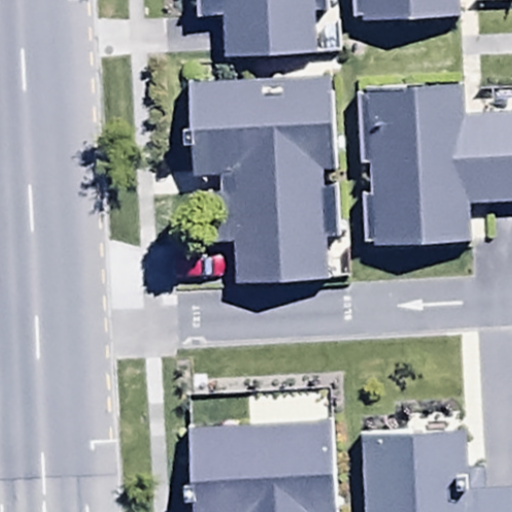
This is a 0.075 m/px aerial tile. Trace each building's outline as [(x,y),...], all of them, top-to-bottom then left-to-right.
[(186,0),(188,30),(220,29),(221,69),(311,68),(310,23),(323,22),(322,0),(186,0)] [(511,0),(342,0),(343,30),(457,30),(457,0),(511,0)] [(330,91),(183,93),(185,191),(214,190),(214,202),(206,202),(206,256),(228,256),(229,297),(332,296),(330,91)] [(461,101),(356,100),(358,259),(465,260),(465,213),(511,213),(511,124),(461,124),(461,101)] [(511,511),(511,442),(499,442),(500,511),(511,511)] [(353,511),(353,457),(229,461),(230,511),(353,511)]
